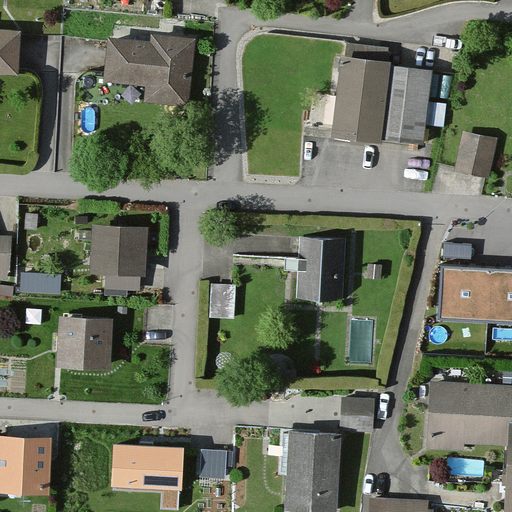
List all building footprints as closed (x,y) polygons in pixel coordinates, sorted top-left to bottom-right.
[(0,75),(20,77),(23,31),(0,29),(0,75)] [(189,108),(196,39),(153,35),(152,43),(109,39),(105,85),(147,89),(146,104),(189,108)] [(425,142),(434,73),(394,67),(394,63),(387,62),(388,51),(347,45),(339,99),(327,97),(323,126),(336,128),(335,136),(386,143),(387,137),(425,142)] [(487,180),(497,141),(462,132),(452,171),(487,180)] [(146,275),(149,228),(98,224),(95,271),(146,275)] [(0,236),(0,280),(2,280),(2,272),(12,273),(14,237),(0,236)] [(341,302),(344,241),(310,239),(308,278),(294,277),(294,300),(341,302)] [(511,314),(511,264),(444,260),(441,310),(511,314)] [(24,285),(62,288),(63,269),(25,267),(24,285)] [(214,310),(236,311),(237,279),(215,278),(214,310)] [(41,327),(42,311),(26,310),(25,326),(41,327)] [(111,370),(113,319),(61,316),(58,367),(111,370)] [(511,511),(511,386),(431,382),(427,451),(464,453),(465,446),(510,449),(506,511),(511,511)] [(373,402),(344,401),(342,433),(372,434),(373,402)] [(306,511),(336,511),(341,435),(293,432),(288,511),(306,511)] [(0,492),(50,495),(53,439),(0,436),(0,492)] [(205,442),(204,471),(229,472),(230,443),(205,442)] [(183,448),(113,445),(111,487),(181,490),(183,448)] [(425,511),(426,502),(368,501),(367,511),(425,511)]
